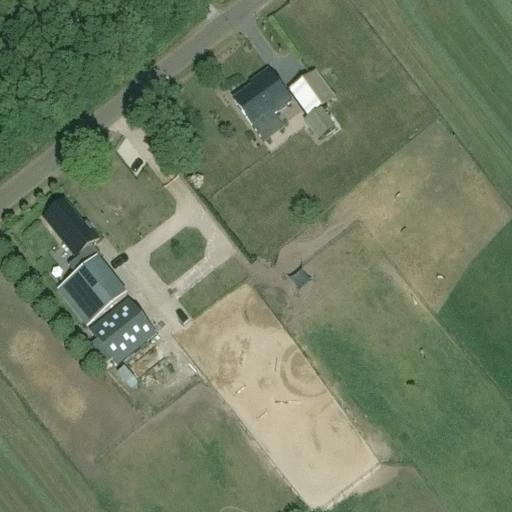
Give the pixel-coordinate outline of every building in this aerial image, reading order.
[(253,88),(234,102),(251,126),(270,113),(272,116),(291,102),(268,71),(250,84),(253,88)] [(321,109),(304,120),(319,140),(335,128),(321,109)] [(44,220),(76,260),(99,241),(85,223),(83,225),(65,203),(44,220)] [(193,269),(191,278),(204,280),(204,282),(219,285),(225,250),(184,242),(179,266),(193,269)] [(101,257),(92,247),(76,260),(77,261),(69,267),(76,277),(97,260),(101,257)] [(97,260),(58,292),(87,328),(127,296),(97,260)] [(128,301),(90,331),(117,366),(156,336),(128,301)]
